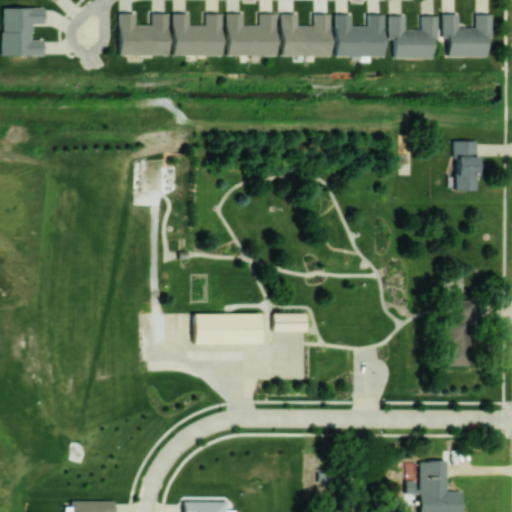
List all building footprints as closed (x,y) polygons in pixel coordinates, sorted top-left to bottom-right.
[(0,54),(40,55),(40,39),(29,39),(29,23),(41,23),(42,7),(0,6),(0,54)] [(115,54),(164,55),(165,13),(149,13),(148,25),(132,24),(132,12),(116,12),(115,54)] [(219,54),(218,13),(202,13),(202,24),(186,24),(186,13),(169,13),(170,54),(219,54)] [(223,55),(272,55),(273,13),(256,13),(256,25),(239,24),(240,13),(224,13),(223,55)] [(277,55),(326,55),(327,14),(310,13),(309,25),(294,25),(294,13),(277,13),(277,55)] [(483,56),(483,38),(489,38),(488,14),(472,14),(472,27),(455,27),(455,13),(438,13),(439,40),(444,40),(444,56),(483,56)] [(380,56),(380,14),(364,14),(364,26),(347,25),(347,14),(332,14),(331,56),(354,56),(354,55),(380,56)] [(429,58),(429,39),(434,39),(434,15),(418,15),(417,29),(401,29),(402,15),(385,15),(384,38),(390,39),(390,57),(429,58)] [(474,140),(449,140),(449,155),(452,155),(452,189),(472,189),(472,179),(474,179),(474,140)] [(442,365),(470,365),(470,297),(451,297),(451,319),(442,319),(442,365)] [(190,343),(258,343),(258,312),(190,313),(190,343)] [(303,312),(270,313),(270,331),(303,330),(303,312)] [(458,511),(458,490),(444,490),(444,460),(416,460),(416,480),(403,480),(403,493),(417,493),(416,511),(458,511)] [(110,511),(111,500),(69,500),(69,511),(110,511)] [(231,511),(232,509),(223,509),(223,501),(180,501),(180,511),(231,511)]
